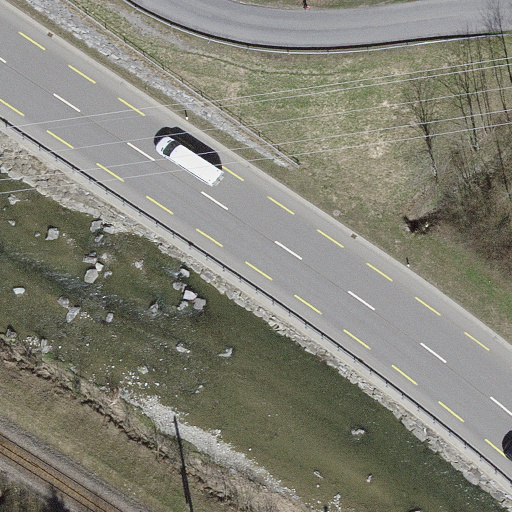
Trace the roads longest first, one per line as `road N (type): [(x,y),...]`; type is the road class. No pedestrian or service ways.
road 1 (secondary): [(0,59),(335,281),(511,415)]
road 2 (unclassified): [(172,0),(237,22),(303,29),(511,14)]
